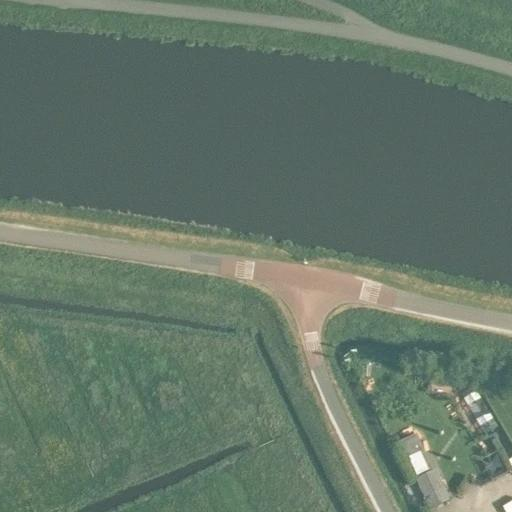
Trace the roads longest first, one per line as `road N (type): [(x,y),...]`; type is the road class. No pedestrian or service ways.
road 1 (unclassified): [(511,69),(376,34),(68,0)]
road 2 (tertiary): [(312,280),(0,230)]
road 3 (tertiary): [(389,511),(314,355),(312,280)]
road 4 (unclassified): [(312,280),(511,321)]
